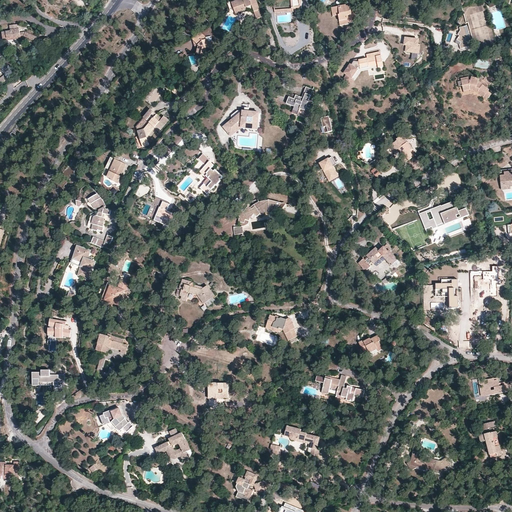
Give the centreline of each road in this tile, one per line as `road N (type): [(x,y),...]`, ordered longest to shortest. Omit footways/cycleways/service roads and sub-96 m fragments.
road 1 (residential): [(150,11),(50,172),(26,235),(6,394),(11,422),(38,449)]
road 2 (residential): [(511,139),(384,200),(332,259),(332,296),(414,327),(446,353)]
road 3 (residential): [(124,206),(144,160),(227,57),(251,53),(284,68),(324,59),(367,32),(372,0)]
road 4 (residential): [(186,343),(141,390),(62,408),(38,449)]
road 5 (tertiary): [(116,0),(0,133)]
road 6 (residential): [(361,495),(401,404),(446,353)]
road 7 (residential): [(38,449),(94,487),(170,511)]
road 8 (residential): [(500,511),(361,495)]
